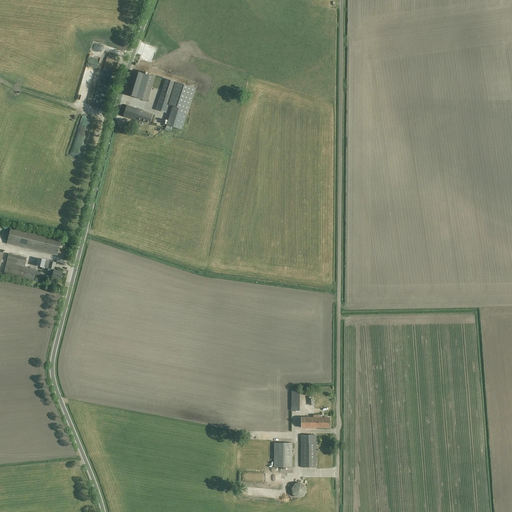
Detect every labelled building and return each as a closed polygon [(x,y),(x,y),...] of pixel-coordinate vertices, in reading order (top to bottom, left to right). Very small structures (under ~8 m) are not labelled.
[(147,57),(152,45),(145,42),(141,54),(147,57)] [(154,77),(133,71),(126,95),(147,101),(154,77)] [(195,88),(178,83),(166,79),(156,110),(166,113),(168,105),(173,107),(188,112),(195,88)] [(127,105),(124,112),(123,117),(139,122),(139,121),(150,124),(152,115),(145,112),(141,111),(141,110),(127,105)] [(172,112),(167,126),(182,130),(186,116),(188,112),(173,107),(172,112)] [(62,238),(20,228),(11,226),(7,244),(23,248),(23,251),(27,252),(28,249),(58,256),(62,238)] [(36,270),(25,267),(27,257),(9,253),(4,275),(34,282),(36,270)] [(36,266),(44,267),(45,260),(38,258),(36,266)] [(56,263),(50,261),(47,272),(53,274),(52,276),(61,279),(62,272),(58,271),(58,270),(54,269),(56,263)] [(301,417),(301,428),(329,428),(329,418),(319,418),(319,415),(313,415),(313,418),(301,417)] [(301,435),(301,467),(316,467),(316,435),(301,435)] [(292,467),(292,443),(274,443),(274,467),(292,467)] [(292,487),(292,488),(292,489),(292,490),(292,491),(292,492),(292,493),(293,493),(293,494),(294,495),(295,496),(296,496),(297,497),(298,497),(299,497),(300,497),(301,497),(302,497),(302,496),(303,496),(304,495),(305,494),(305,493),(306,492),(306,491),(306,490),(306,489),(306,488),(305,488),(305,487),(305,486),(304,486),(304,485),(303,485),(303,484),(302,484),(301,483),(300,483),(299,483),(298,483),(297,483),(296,484),(295,484),(295,485),(294,485),(293,486),(293,487),(292,487)]
